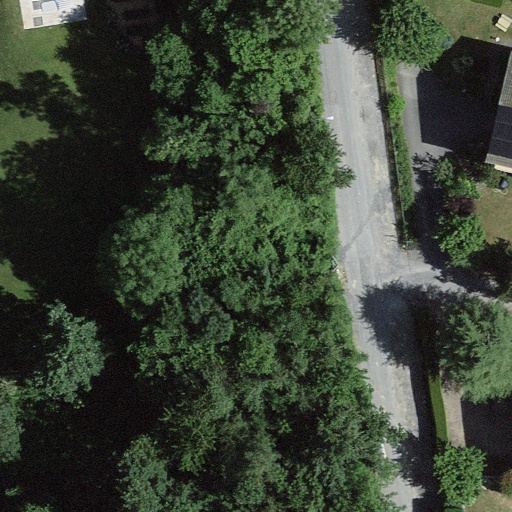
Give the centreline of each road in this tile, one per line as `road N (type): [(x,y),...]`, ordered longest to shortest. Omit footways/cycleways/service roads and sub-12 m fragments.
road 1 (residential): [(337,0),(373,282)]
road 2 (residential): [(373,282),(403,511)]
road 3 (residential): [(373,282),(431,283),(511,300)]
